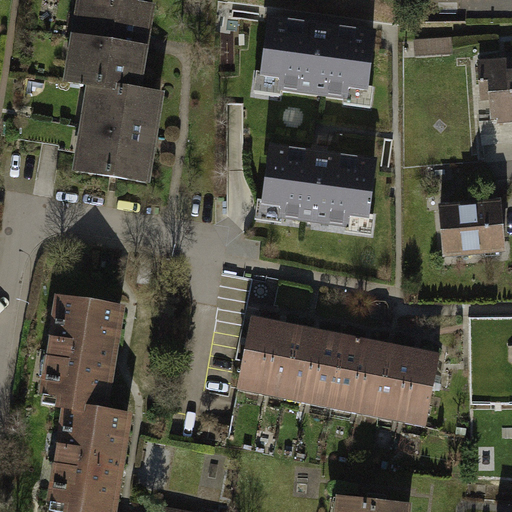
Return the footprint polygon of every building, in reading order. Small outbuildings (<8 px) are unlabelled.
[(130,0),(75,0),(61,82),(84,86),(113,91),(114,85),(141,90),(155,4),(130,0)] [(377,30),(268,15),(260,76),(278,79),(277,91),(347,100),(349,90),(368,92),(377,30)] [(452,37),(414,39),(416,57),(453,54),(452,37)] [(511,58),(478,61),(481,114),(490,113),(491,120),(482,121),(483,145),(511,143),(511,58)] [(113,91),(84,86),(71,172),(149,185),(163,93),(141,90),(114,85),(113,91)] [(378,159),(270,144),(261,205),(280,207),(278,218),(348,228),(350,218),(369,220),(378,159)] [(501,200),(438,205),(443,259),(506,253),(501,200)] [(129,304),(57,293),(40,394),(45,394),(44,403),(59,405),(59,407),(64,408),(49,500),(53,501),(52,510),(61,511),(194,511),(159,506),(157,511),(119,511),(136,412),(112,408),(129,304)] [(440,355),(251,317),(236,391),(425,429),(440,355)] [(416,511),(417,504),(340,495),(337,511),(416,511)]
